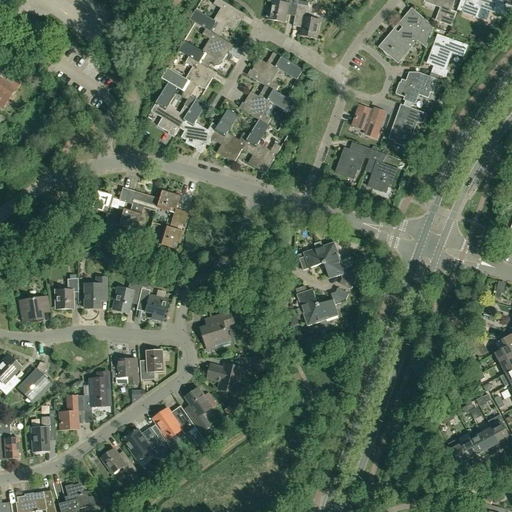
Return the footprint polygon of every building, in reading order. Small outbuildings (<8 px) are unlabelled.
[(195,23),(206,29),(219,37),(225,26),(234,31),(241,20),(232,14),(235,9),(220,0),(216,0),(214,4),(222,10),(215,22),(195,11),(190,20),(195,23)] [(266,18),(269,18),(268,20),(286,23),(288,11),(296,13),(298,5),(298,0),(287,0),(287,3),(272,0),(270,11),(268,10),(266,18)] [(428,0),(436,3),(435,6),(441,8),(436,20),(452,26),(456,15),(450,13),(454,0),(428,0)] [(487,18),(489,11),(508,18),(511,6),(506,4),(505,5),(503,5),(504,0),(466,0),(462,13),(483,20),(487,18)] [(298,5),(296,13),(294,23),(302,24),(300,36),(317,39),(321,20),(306,17),(308,7),(298,5)] [(391,34),(380,47),(398,63),(408,51),(405,48),(415,37),(418,40),(427,48),(434,27),(415,11),(410,18),(407,15),(399,25),(402,27),(395,36),(391,34)] [(224,40),(219,37),(206,29),(202,35),(211,40),(203,53),(184,42),(178,51),(189,57),(207,68),(210,62),(214,65),(215,67),(221,65),(229,51),(220,45),(224,40)] [(438,35),(427,63),(434,66),(431,73),(446,78),(448,71),(446,70),(452,52),(464,56),(468,46),(438,35)] [(258,81),(266,86),(276,92),(279,86),(270,81),(278,68),(297,80),(303,70),(274,53),(268,64),(259,59),(252,71),(261,76),(258,81)] [(204,73),(207,68),(189,57),(186,63),(194,68),(187,81),(167,69),(162,79),(169,82),(178,88),(191,96),(197,85),(206,90),(213,78),(204,73)] [(20,83),(0,68),(0,107),(2,109),(20,83)] [(402,80),(396,95),(404,97),(403,100),(405,101),(413,104),(415,104),(418,95),(429,98),(431,93),(433,93),(435,87),(432,85),(434,78),(421,74),(419,81),(413,81),(412,83),(402,80)] [(167,107),(178,88),(169,82),(152,111),(163,118),(158,126),(169,133),(175,124),(180,127),(191,110),(185,106),(179,115),(167,107)] [(286,98),(276,92),(266,86),(260,97),(251,92),(244,103),(253,109),(250,114),(260,120),(268,125),(271,119),(262,114),(270,101),(289,113),(295,103),(286,98)] [(208,144),(211,138),(218,126),(213,123),(207,131),(194,124),(206,105),(197,99),(191,110),(180,127),(180,128),(185,131),(181,137),(187,141),(186,143),(197,150),(202,141),(208,144)] [(88,113),(92,108),(83,101),(79,107),(88,113)] [(360,106),(353,126),(363,130),(364,129),(367,130),(366,134),(376,138),(385,113),(375,109),(373,113),(370,112),(370,110),(360,106)] [(398,112),(388,139),(395,141),(394,143),(405,147),(409,136),(412,137),(417,121),(423,123),(426,114),(411,108),(410,108),(408,114),(406,113),(405,115),(398,112)] [(239,154),(243,149),(250,137),(244,133),(239,142),(226,134),(238,115),(228,109),(224,115),(225,116),(218,126),(211,138),(222,145),(217,153),(228,160),(234,151),(239,154)] [(269,126),(268,125),(260,120),(250,137),(243,149),(254,155),(248,164),(260,171),(265,162),(271,165),(281,147),(275,144),(270,152),(257,145),(269,126)] [(369,159),(373,150),(360,145),(357,153),(345,148),(336,173),(354,179),(357,170),(359,170),(364,157),(369,159)] [(388,155),(382,153),(373,150),(369,159),(368,163),(376,166),(368,187),(386,193),(390,183),(391,184),(397,169),(385,165),(388,155)] [(443,172),(451,157),(447,155),(440,170),(443,172)] [(118,200),(113,199),(114,196),(95,191),(90,209),(108,214),(110,207),(122,211),(123,208),(125,202),(125,203),(129,190),(122,188),(118,200)] [(162,189),(159,199),(156,208),(174,213),(169,228),(176,230),(178,224),(182,211),(175,209),(180,195),(162,189)] [(159,199),(144,194),(135,192),(131,204),(132,205),(131,210),(123,208),(122,211),(118,226),(136,232),(143,208),(155,212),(156,208),(159,199)] [(182,211),(178,224),(185,225),(188,213),(182,211)] [(176,230),(169,228),(164,226),(159,244),(177,250),(183,232),(176,230)] [(298,255),(304,271),(323,264),(324,262),(319,248),(322,247),(321,242),(315,244),(316,249),(298,255)] [(346,260),(344,254),(339,255),(335,243),(322,247),(319,248),(324,262),(326,263),(340,258),(341,261),(346,260)] [(345,273),(341,261),(340,258),(326,263),(325,266),(329,279),(341,275),(342,279),(356,280),(352,271),(345,273)] [(97,285),(85,285),(85,309),(100,309),(100,295),(106,295),(106,278),(97,278),(97,285)] [(67,290),(56,290),(56,310),(72,309),(71,293),(78,292),(78,279),(67,280),(67,290)] [(356,281),(356,280),(342,279),(340,284),(351,290),(356,281)] [(117,289),(112,309),(128,312),(132,299),(139,300),(141,289),(142,287),(129,284),(127,291),(117,289)] [(336,292),(345,302),(349,294),(338,288),(336,292)] [(149,291),(141,289),(139,300),(147,302),(148,295),(149,291)] [(303,311),(316,306),(318,303),(313,290),(298,295),(302,308),(297,309),(299,315),(304,314),(303,311)] [(335,305),(345,302),(336,292),(331,294),(333,300),(320,304),(319,307),(323,321),(326,320),(339,316),(335,305)] [(163,322),(168,300),(148,295),(147,302),(144,312),(156,315),(155,320),(163,322)] [(26,314),(21,315),(23,323),(43,320),(42,310),(49,309),(47,297),(24,300),(26,314)] [(323,321),(319,307),(316,306),(303,311),(304,314),(308,326),(320,322),(322,327),(328,325),(326,320),(323,321)] [(216,348),(216,346),(230,342),(225,326),(232,324),(229,313),(208,319),(210,326),(201,329),(208,351),(216,348)] [(295,319),(289,321),(291,328),(298,326),(295,319)] [(511,334),(502,340),(506,348),(510,345),(510,346),(511,344),(511,334)] [(511,357),(511,348),(510,346),(510,345),(506,348),(495,353),(500,364),(511,357)] [(140,380),(144,380),(154,380),(154,372),(162,371),(161,351),(146,352),(147,365),(139,366),(140,380)] [(7,356),(0,363),(0,389),(6,395),(17,385),(10,378),(20,368),(7,356)] [(263,357),(252,358),(252,373),(263,372),(263,357)] [(506,374),(511,370),(511,357),(500,364),(506,374)] [(117,385),(138,383),(136,359),(129,360),(129,359),(116,360),(117,367),(112,367),(113,378),(115,378),(116,383),(117,385)] [(211,365),(208,378),(221,382),(219,389),(236,394),(243,369),(225,365),(224,369),(211,365)] [(33,403),(51,384),(36,370),(18,389),(33,403)] [(506,387),(511,384),(511,383),(511,370),(506,374),(500,377),(506,387)] [(83,396),(84,411),(84,412),(91,411),(91,407),(107,406),(106,394),(109,394),(108,373),(97,373),(97,379),(89,379),(90,396),(83,396)] [(210,396),(206,399),(198,388),(186,397),(194,409),(188,413),(202,432),(210,426),(205,418),(204,419),(201,414),(210,408),(211,409),(216,405),(210,396)] [(84,411),(83,396),(77,396),(67,396),(68,412),(59,412),(60,431),(77,430),(76,419),(78,419),(77,412),(84,411)] [(502,401),(497,404),(500,409),(505,406),(502,401)] [(467,406),(470,411),(475,409),(472,403),(467,406)] [(465,414),(470,411),(467,406),(462,409),(465,414)] [(168,409),(165,412),(154,420),(168,439),(182,429),(186,435),(196,428),(182,407),(172,414),(168,409)] [(447,417),(450,422),(455,419),(452,414),(447,417)] [(488,422),(490,424),(492,428),(500,443),(510,438),(502,423),(504,422),(501,416),(488,422)] [(42,429),(31,430),(32,451),(49,450),(48,435),(55,435),(54,417),(41,417),(42,429)] [(444,425),(450,422),(447,417),(442,420),(444,425)] [(10,439),(10,429),(9,420),(0,421),(0,446),(3,446),(4,460),(19,459),(18,438),(10,439)] [(492,428),(482,433),(490,449),(500,443),(492,428)] [(138,461),(144,456),(152,451),(153,452),(152,453),(156,458),(158,458),(161,456),(160,455),(167,450),(158,438),(152,429),(144,434),(142,435),(139,431),(135,433),(124,441),(138,461)] [(480,454),(490,449),(482,433),(472,439),(480,454)] [(170,448),(162,435),(158,438),(167,450),(170,448)] [(470,459),(461,444),(459,439),(448,444),(459,465),(470,459)] [(470,459),(480,454),(472,439),(461,444),(470,459)] [(114,449),(101,458),(113,474),(123,468),(128,476),(136,470),(128,458),(123,461),(114,449)] [(154,481),(145,469),(139,473),(148,485),(154,481)] [(87,498),(86,492),(83,493),(80,484),(72,487),(72,485),(66,487),(69,501),(58,504),(60,511),(79,511),(78,507),(87,504),(87,507),(89,507),(94,506),(95,505),(93,498),(91,497),(87,498)] [(18,503),(16,503),(17,511),(30,511),(35,511),(38,511),(45,510),(45,511),(55,511),(52,497),(44,498),(43,492),(25,495),(25,497),(17,498),(18,503)] [(1,498),(0,497),(0,511),(11,511),(11,507),(2,508),(1,498)]
